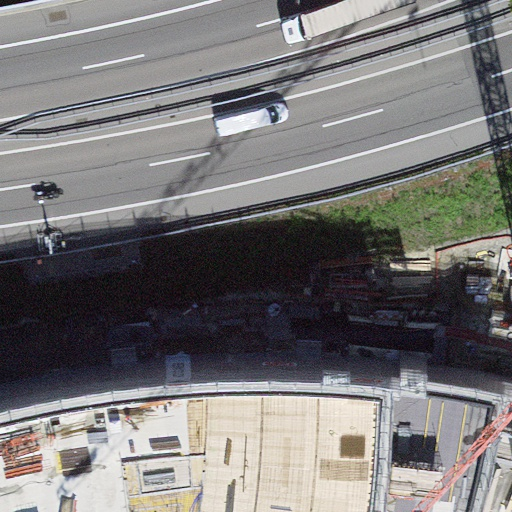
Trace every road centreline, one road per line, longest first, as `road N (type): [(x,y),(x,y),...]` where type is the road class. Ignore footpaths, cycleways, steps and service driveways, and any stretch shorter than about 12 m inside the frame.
road 1 (motorway): [(0,188),(332,123),(511,68)]
road 2 (motorway): [(341,0),(127,59),(0,82)]
